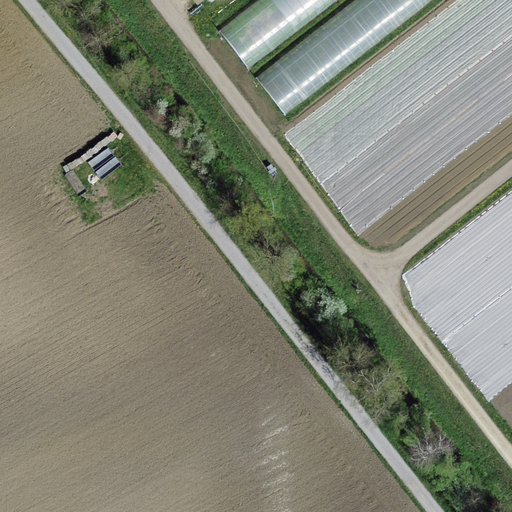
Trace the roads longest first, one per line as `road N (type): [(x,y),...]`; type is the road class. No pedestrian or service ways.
road 1 (track): [(442,511),(34,0)]
road 2 (track): [(376,278),(154,0)]
road 3 (track): [(511,461),(376,278)]
road 4 (track): [(511,172),(376,278)]
